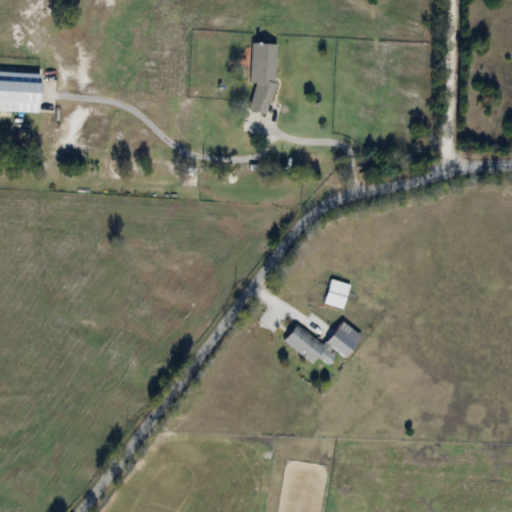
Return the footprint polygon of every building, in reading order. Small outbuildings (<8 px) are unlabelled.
[(38,18),(25,18),(25,39),(38,39),(38,18)] [(250,44),(247,84),(250,84),(249,113),(269,114),(273,45),(250,44)] [(340,310),(348,285),(329,280),(321,304),(340,310)] [(325,351),(294,326),(281,342),(313,367),(325,351)] [(324,343),(343,358),(353,345),(334,330),(324,343)]
